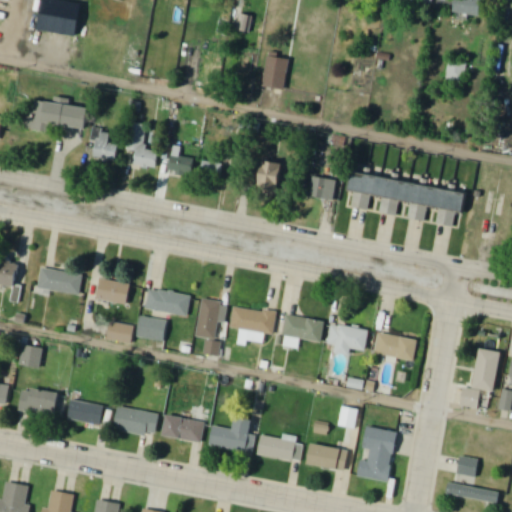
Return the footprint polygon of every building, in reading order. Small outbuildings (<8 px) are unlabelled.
[(463,0),(461,16),(484,20),(487,0),(463,0)] [(293,60),(271,55),(264,89),(286,93),(293,60)] [(93,112),(31,100),(27,125),(88,137),(93,112)] [(149,126),(132,124),(128,151),(138,153),(136,167),(159,170),(161,154),(145,151),(149,126)] [(111,145),(112,134),(100,133),(98,160),(120,162),(121,146),(111,145)] [(197,160),(181,158),(183,149),(175,148),(171,175),(195,178),(197,160)] [(226,162),(206,162),(206,179),(226,179),(226,162)] [(286,167),(265,163),(259,192),(280,196),(286,167)] [(354,197),(385,200),(384,212),(396,213),(397,203),(412,205),(410,220),(429,222),(430,208),(441,210),(440,224),(455,226),(457,212),(468,214),(470,192),(357,177),(354,197)] [(340,182),(315,178),(312,198),(336,203),(340,182)] [(23,268),(5,262),(0,277),(0,284),(16,290),(23,268)] [(41,291),(82,297),(85,275),(44,269),(41,291)] [(102,279),(98,297),(126,304),(130,286),(102,279)] [(193,296),(151,290),(148,311),(190,317),(193,296)] [(199,338),(221,341),(226,304),(204,300),(199,338)] [(276,336),(279,314),(236,308),(233,329),(251,332),(250,342),(265,344),(266,335),(276,336)] [(143,317),(139,336),(163,341),(167,322),(143,317)] [(285,338),(325,343),(327,322),(288,317),(285,338)] [(369,353),(372,332),(334,325),(330,346),(338,347),(337,354),(353,357),(354,351),(369,353)] [(112,342),(134,343),(134,328),(113,326),(112,342)] [(381,334),(377,354),(415,361),(419,342),(381,334)] [(23,369),(43,370),(44,349),(24,348),(23,369)] [(483,351),(476,388),(496,392),(503,355),(483,351)] [(0,405),(8,407),(13,383),(0,381),(0,405)] [(60,393),(24,393),(24,415),(60,415),(60,393)] [(511,393),(505,393),(502,412),(511,413),(511,393)] [(73,401),(69,420),(103,426),(106,407),(73,401)] [(119,407),(115,430),(147,436),(148,431),(158,433),(161,415),(119,407)] [(360,411),(346,409),(340,449),(312,445),(309,467),(350,473),(360,411)] [(170,417),(166,436),(202,444),(206,425),(170,417)] [(212,447),(253,453),(258,421),(239,418),(237,431),(215,427),(212,447)] [(392,484),(400,434),(367,429),(359,478),(392,484)] [(302,443),(263,438),(260,457),(299,463),(302,443)] [(460,457),(456,474),(476,478),(479,460),(460,457)] [(0,511),(32,511),(33,509),(27,507),(31,486),(8,482),(4,500),(0,499),(0,511)] [(503,495),(449,484),(447,496),(501,506),(503,495)] [(77,511),(74,511),(76,494),(54,491),(50,511),(45,511),(44,511),(77,511)] [(121,511),(122,503),(99,500),(97,511),(121,511)]
